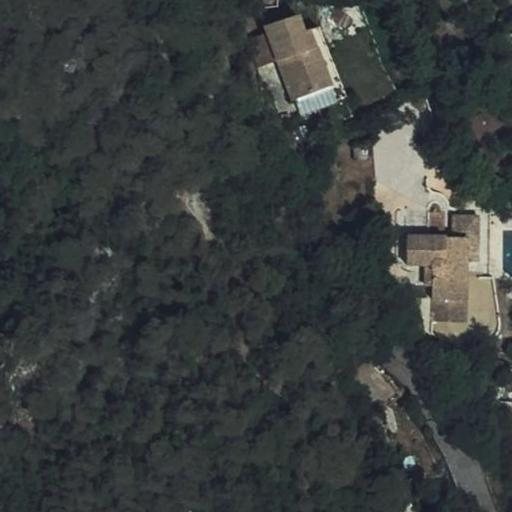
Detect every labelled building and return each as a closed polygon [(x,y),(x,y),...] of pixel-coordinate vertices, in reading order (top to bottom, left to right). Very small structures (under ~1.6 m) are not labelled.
[(295,15),(273,25),(264,29),(271,48),(294,102),(310,95),(315,94),(334,85),(311,31),(304,34),(295,15)] [(342,81),(318,28),(311,31),(334,85),(342,81)] [(334,85),(315,94),(322,108),(349,95),(342,81),(334,85)] [(379,181),(379,147),(346,147),(347,181),(379,181)] [(432,210),(431,235),(449,235),(449,211),(432,210)] [(457,235),(469,236),(469,260),(481,261),(483,215),(458,214),(457,235)] [(469,236),(457,235),(449,235),(431,235),(409,234),(408,262),(428,263),(435,263),(436,283),(436,320),(469,320),(469,260),(469,236)] [(383,279),(372,245),(353,251),(365,283),(383,279)] [(427,283),(436,283),(435,263),(428,263),(427,283)]
